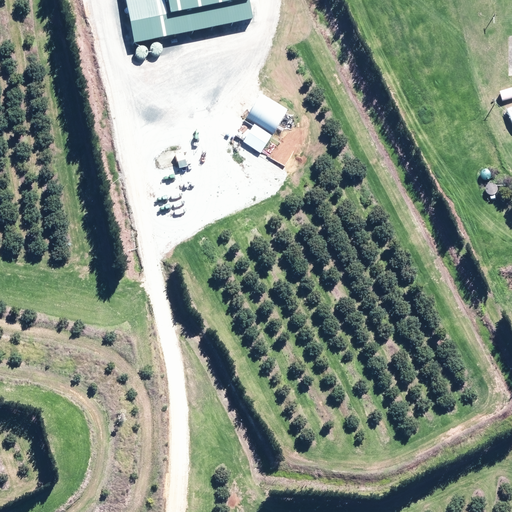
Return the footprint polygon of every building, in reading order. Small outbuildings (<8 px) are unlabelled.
[(211,10),(217,32),(267,16),(261,0),(220,0),(222,7),(211,10)] [(178,44),(149,31),(126,81),(155,94),(178,44)] [(511,64),(501,65),(502,76),(511,75),(511,64)] [(263,130),(245,121),(236,139),(254,148),(263,130)] [(487,197),(489,198),(492,199),(493,199),(495,199),(496,199),(497,198),(498,197),(499,196),(500,195),(501,194),(501,193),(501,191),(501,190),(501,189),(500,187),(500,186),(499,185),(498,184),(497,184),(495,183),(494,183),(493,183),(491,183),(490,183),(489,184),(488,185),(487,186),(486,187),(485,188),(485,189),(485,191),(485,192),(485,194),(486,195),(487,196),(487,197)]
